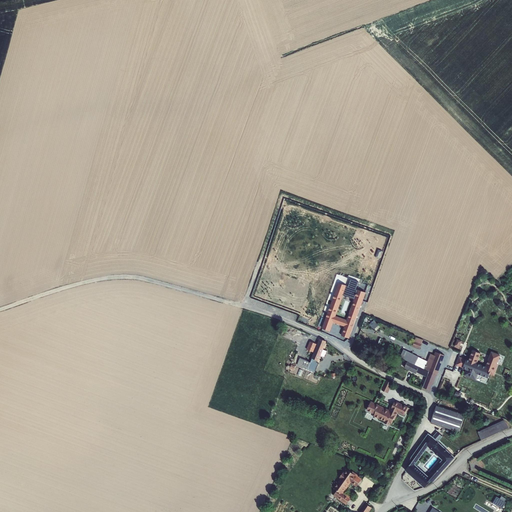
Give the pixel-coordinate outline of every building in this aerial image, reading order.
[(351,338),(365,291),(356,288),(358,281),(350,279),(349,285),(335,281),(325,316),(323,315),(319,327),(331,331),(333,322),(344,325),(341,335),(351,338)] [(413,345),(420,348),(424,338),(416,336),(413,345)] [(300,357),(297,365),(315,371),(321,355),(325,356),(327,350),(324,349),(327,340),(319,338),(318,343),(313,341),(310,350),(314,351),(311,361),(300,357)] [(444,355),(436,352),(435,356),(430,354),(427,361),(424,360),(403,349),(400,357),(408,361),(428,372),(437,375),(444,355)] [(501,353),(490,350),(486,365),(478,362),(481,352),(472,349),(469,359),(459,356),(456,365),(466,368),(464,375),(476,379),(478,374),(488,377),(489,373),(495,375),(501,353)] [(428,372),(408,361),(404,368),(416,374),(417,372),(427,377),(423,387),(431,390),(437,375),(428,372)] [(381,390),(389,392),(393,382),(385,379),(381,390)] [(389,410),(371,401),(367,411),(375,414),(374,416),(385,421),(384,423),(390,426),(391,424),(392,425),(394,420),(395,420),(398,413),(404,416),(406,413),(408,413),(410,408),(408,407),(395,401),(393,406),(391,405),(389,410)] [(435,405),(431,423),(461,430),(465,413),(435,405)] [(508,428),(503,420),(478,432),(481,440),(508,428)] [(431,481),(433,482),(455,458),(437,442),(440,438),(431,431),(428,434),(416,450),(411,457),(410,461),(411,463),(405,471),(424,488),(431,481)] [(352,472),(346,468),(339,477),(340,478),(334,487),(337,490),(333,495),(346,504),(347,503),(350,505),(353,501),(350,499),(351,497),(346,493),(345,494),(344,493),(351,483),(356,486),(362,478),(358,476),(358,475),(352,471),(352,472)]
